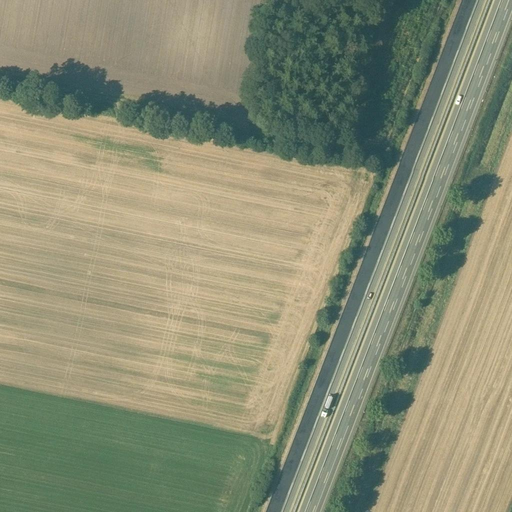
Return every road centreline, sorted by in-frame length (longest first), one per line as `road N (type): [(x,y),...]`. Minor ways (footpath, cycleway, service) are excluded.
road 1 (motorway): [(476,0),(281,511)]
road 2 (motorway): [(344,415),(502,0)]
road 3 (motorway): [(344,415),(374,366),(511,7)]
road 4 (track): [(0,78),(343,148)]
